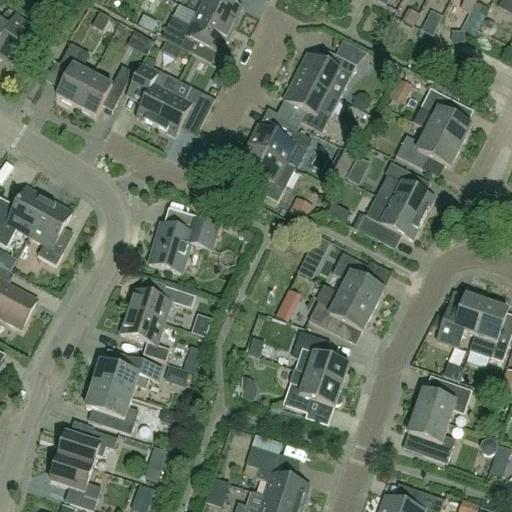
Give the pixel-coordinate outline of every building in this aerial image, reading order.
[(196,0),(205,5),(198,18),(232,36),(237,26),(235,25),(242,12),(219,0),(196,0)] [(332,0),(331,3),(347,12),(352,3),(344,0),(332,0)] [(469,16),(476,0),(465,0),(460,12),(469,16)] [(487,14),(477,8),(463,35),(474,40),(487,14)] [(0,60),(10,68),(34,34),(15,20),(14,21),(6,15),(0,22),(0,60)] [(437,15),(430,36),(444,40),(450,20),(437,15)] [(98,30),(113,36),(119,23),(104,16),(98,30)] [(225,44),(227,46),(232,36),(198,18),(191,31),(173,21),(162,42),(189,56),(194,46),(218,58),(225,44)] [(140,35),(133,48),(156,62),(164,50),(140,35)] [(57,101),(76,111),(93,80),(73,70),(82,54),(71,48),(60,69),(70,75),(57,101)] [(200,77),(214,69),(204,54),(191,61),(200,77)] [(339,104),(347,89),(357,70),(335,59),(330,69),(308,58),(296,81),(328,98),(339,104)] [(156,132),(173,98),(179,85),(143,67),(129,94),(146,102),(136,121),(156,132)] [(93,80),(76,111),(96,122),(110,95),(120,101),(133,76),(123,70),(112,90),(93,80)] [(328,98),(296,81),(284,104),(306,116),(301,126),(322,137),(332,118),(339,104),(328,98)] [(176,142),(185,123),(201,131),(215,103),(179,85),(173,98),(156,132),(176,142)] [(415,128),(427,134),(460,151),(471,130),(449,119),(456,106),(430,93),(419,113),(422,115),(415,128)] [(260,130),(249,149),(285,168),(290,159),(300,164),(311,143),(283,128),(278,139),(260,130)] [(460,151),(427,134),(420,147),(406,140),(395,160),(421,174),(428,161),(450,172),(460,151)] [(295,173),(285,168),(249,149),(239,169),(258,179),(250,192),(278,207),(291,182),(295,173)] [(355,158),(339,152),(332,172),(347,178),(355,158)] [(389,180),(379,201),(424,224),(435,203),(408,189),(413,178),(391,167),(386,178),(389,180)] [(0,248),(7,253),(17,234),(31,241),(50,205),(27,192),(13,217),(0,209),(0,248)] [(305,224),(313,208),(297,200),(290,216),(305,224)] [(368,221),(364,220),(357,234),(379,245),(386,231),(413,245),(424,224),(379,201),(368,221)] [(50,205),(31,241),(44,248),(38,260),(56,270),(63,258),(53,252),(72,217),(50,205)] [(182,278),(191,249),(211,255),(219,229),(192,221),(188,236),(161,227),(149,268),(182,278)] [(325,254),(339,261),(344,250),(330,243),(325,254)] [(343,258),(333,278),(347,285),(340,298),(374,316),(384,295),(363,284),(369,271),(343,258)] [(0,321),(21,333),(37,304),(0,284),(0,321)] [(135,294),(128,316),(164,328),(171,306),(192,313),(196,300),(166,291),(162,303),(135,294)] [(363,337),(374,316),(340,298),(328,292),(321,305),(319,304),(309,325),(335,338),(341,325),(362,336),(363,337)] [(487,307),(466,299),(462,311),(451,307),(438,344),(459,351),(464,336),(475,340),(487,307)] [(475,340),(470,355),(503,366),(511,340),(511,339),(501,336),(508,314),(487,307),(475,340)] [(157,350),(164,328),(128,316),(121,338),(147,347),(143,359),(166,366),(170,354),(157,350)] [(208,341),(214,321),(201,318),(196,338),(208,341)] [(307,378),(342,391),(350,369),(326,361),(331,347),(301,336),(292,362),(310,368),(307,378)] [(195,378),(205,358),(192,351),(181,371),(195,378)] [(101,366),(93,389),(132,401),(136,389),(146,393),(150,382),(158,385),(162,373),(125,361),(121,372),(101,366)] [(465,383),(467,370),(452,367),(450,381),(465,383)] [(7,372),(6,392),(22,393),(23,373),(7,372)] [(313,404),(335,412),(336,409),(339,409),(342,407),(343,404),(342,400),(340,398),(342,391),(307,378),(295,375),(283,410),(308,418),(313,404)] [(423,395),(416,416),(449,428),(453,415),(464,419),(473,396),(450,388),(449,390),(450,390),(445,403),(423,395)] [(132,401),(93,389),(86,412),(106,418),(102,430),(131,439),(139,415),(129,412),(132,401)] [(447,468),(453,453),(456,444),(445,440),(449,428),(416,416),(413,424),(410,423),(408,424),(405,433),(406,435),(409,436),(409,437),(428,444),(422,459),(447,468)] [(90,446),(66,438),(58,462),(92,473),(97,459),(103,461),(106,451),(114,454),(117,443),(94,435),(90,446)] [(269,486),(264,500),(300,511),(302,511),(310,489),(273,477),(279,459),(252,450),(246,469),(259,473),(256,482),(269,486)] [(88,488),(92,473),(58,462),(50,485),(75,493),(70,508),(82,511),(94,511),(101,492),(88,488)] [(382,511),(442,511),(445,504),(416,494),(411,509),(387,500),(382,511)] [(238,507),(236,511),(300,511),(264,500),(252,496),(247,510),(238,507)]
